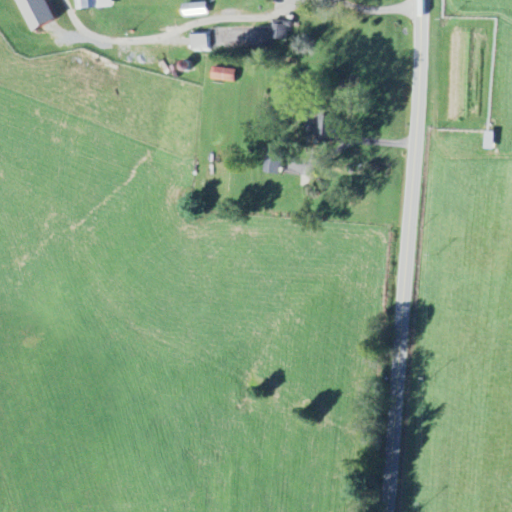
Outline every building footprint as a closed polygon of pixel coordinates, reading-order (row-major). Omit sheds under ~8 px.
[(20,0),(33,33),(60,23),(51,0),(20,0)] [(76,0),(77,10),(114,8),(113,0),(76,0)] [(275,39),(289,40),(291,24),(276,23),(275,39)] [(196,34),(197,51),(212,50),(211,34),(196,34)] [(239,82),(240,69),(216,68),(216,81),(239,82)] [(286,150),(270,148),(266,173),(283,175),(286,150)] [(293,173),(294,153),(286,153),(285,172),(293,173)]
